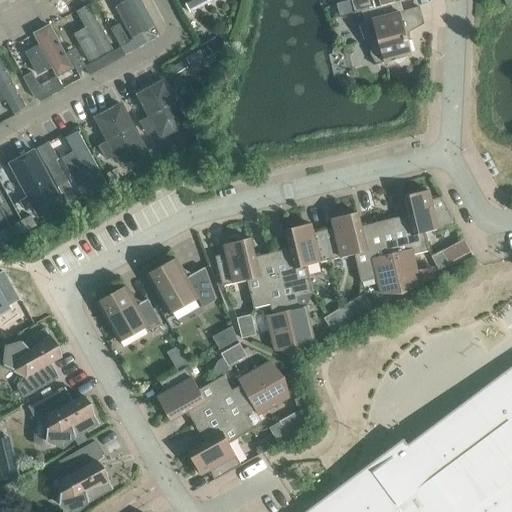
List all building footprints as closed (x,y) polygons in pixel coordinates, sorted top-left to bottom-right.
[(16,0),(0,0),(0,9),(17,1),(16,0)] [(157,31),(140,0),(125,0),(128,4),(116,11),(133,43),(157,31)] [(191,11),(216,0),(187,0),(186,1),(191,11)] [(351,0),(355,12),(347,14),(347,15),(363,11),(394,2),(393,0),(351,0)] [(370,46),(370,53),(376,64),(373,65),(374,66),(392,60),(397,63),(404,61),(406,56),(411,55),(407,39),(407,32),(423,23),(418,6),(402,11),(399,0),(394,2),(363,11),(366,21),(350,25),(351,26),(360,24),(365,40),(370,46)] [(113,50),(91,8),(78,15),(86,31),(75,36),(89,63),(113,50)] [(50,29),(33,39),(54,76),(56,74),(60,82),(75,73),(64,53),(50,29)] [(200,46),(206,58),(221,49),(215,38),(200,46)] [(85,66),(75,48),(66,53),(76,71),(85,67),(88,74),(124,54),(120,47),(85,66)] [(1,58),(0,58),(0,89),(15,117),(29,109),(1,58)] [(54,76),(38,84),(32,72),(23,77),(33,96),(39,101),(64,88),(60,82),(56,74),(54,76)] [(164,83),(137,97),(159,140),(187,125),(164,83)] [(121,106),(94,121),(120,166),(147,151),(121,106)] [(192,123),(180,130),(187,141),(199,135),(192,123)] [(108,188),(78,133),(67,139),(73,153),(62,160),(85,201),(108,188)] [(48,142),(37,148),(64,197),(72,193),(70,188),(71,188),(55,159),(57,158),(48,142)] [(157,146),(147,152),(153,162),(154,161),(163,156),(157,146)] [(36,153),(18,163),(48,217),(66,207),(36,153)] [(137,158),(142,168),(152,162),(147,153),(137,158)] [(107,175),(112,184),(120,180),(115,171),(107,175)] [(403,196),(408,217),(409,217),(413,234),(424,232),(456,225),(441,197),(434,198),(435,201),(431,202),(428,190),(403,196)] [(69,207),(78,203),(73,192),(72,193),(64,197),(63,198),(69,208),(69,207)] [(0,204),(0,238),(14,231),(11,226),(0,204)] [(330,228),(323,230),(330,260),(354,254),(353,253),(365,251),(360,229),(361,228),(357,212),(332,218),(335,231),(330,231),(330,228)] [(403,215),(378,222),(386,255),(397,252),(407,291),(420,285),(413,255),(429,251),(424,232),(413,234),(409,217),(408,217),(404,218),(403,215)] [(31,216),(22,221),(27,231),(36,226),(31,216)] [(14,231),(17,236),(27,231),(22,221),(11,226),(14,231)] [(386,255),(378,222),(364,225),(364,228),(361,228),(360,229),(365,251),(353,253),(354,254),(360,282),(377,278),(381,294),(401,294),(407,291),(397,252),(386,255)] [(285,229),(290,250),(291,250),(295,268),(306,265),(330,260),(323,230),(316,231),(317,235),(313,236),(310,223),(285,229)] [(222,286),(246,280),(246,279),(258,276),(253,259),(254,259),(249,238),(224,244),(227,256),(223,257),(222,254),(215,256),(222,286)] [(447,264),(471,251),(464,239),(441,251),(447,264)] [(258,258),(254,259),(253,259),(258,276),(246,279),(246,280),(253,308),(270,304),(272,314),(266,315),(275,351),(296,351),(314,341),(305,306),(299,307),(297,297),(313,293),(306,265),(295,268),(291,250),(290,250),(286,251),(285,249),(258,255),(258,258)] [(438,269),(447,264),(441,251),(431,256),(438,269)] [(215,300),(204,268),(204,267),(187,277),(176,258),(147,275),(168,314),(197,297),(202,307),(215,300)] [(0,313),(6,310),(4,307),(15,301),(0,274),(0,313)] [(161,323),(147,299),(136,305),(126,286),(97,303),(119,341),(147,325),(149,330),(161,323)] [(358,314),(367,309),(359,296),(350,301),(358,314)] [(349,320),(358,314),(350,301),(341,307),(349,320)] [(340,325),(349,320),(341,307),(332,312),(340,325)] [(323,318),(331,331),(340,325),(332,312),(323,318)] [(239,328),(253,324),(250,314),(236,318),(239,328)] [(241,338),(246,337),(256,335),(253,324),(239,328),(241,338)] [(219,348),(239,339),(232,325),(213,335),(219,348)] [(22,341),(6,346),(4,365),(25,374),(19,388),(23,396),(59,376),(51,361),(61,355),(46,328),(45,326),(44,327),(45,329),(22,341)] [(238,361),(247,356),(239,343),(230,349),(238,361)] [(229,367),(238,361),(230,349),(221,354),(229,367)] [(189,414),(195,426),(284,377),(270,361),(238,379),(241,385),(232,390),(224,375),(199,389),(198,390),(204,400),(188,408),(189,409),(191,413),(189,414)] [(511,511),(511,365),(408,444),(403,438),(304,511),(511,511)] [(170,420),(189,409),(188,408),(204,400),(198,390),(199,389),(186,367),(159,382),(163,389),(166,387),(168,391),(157,397),(170,420)] [(205,437),(207,441),(207,442),(222,433),(228,443),(229,443),(254,429),(246,415),(255,410),(257,415),(289,397),(284,377),(195,426),(202,439),(205,437)] [(51,442),(63,447),(76,436),(98,424),(99,426),(100,425),(84,396),(73,402),(65,387),(29,407),(34,415),(37,415),(34,437),(35,441),(37,445),(41,447),(45,447),(48,445),(51,442)] [(295,429),(305,424),(297,411),(288,416),(295,429)] [(286,434),(295,429),(288,416),(279,421),(286,434)] [(207,441),(187,452),(200,474),(211,468),(213,472),(210,473),(214,480),(241,465),(229,443),(228,443),(222,433),(207,442),(207,441)] [(98,462),(104,457),(96,442),(60,462),(68,477),(62,480),(59,504),(75,511),(76,511),(89,501),(111,489),(112,490),(113,490),(98,462)]
